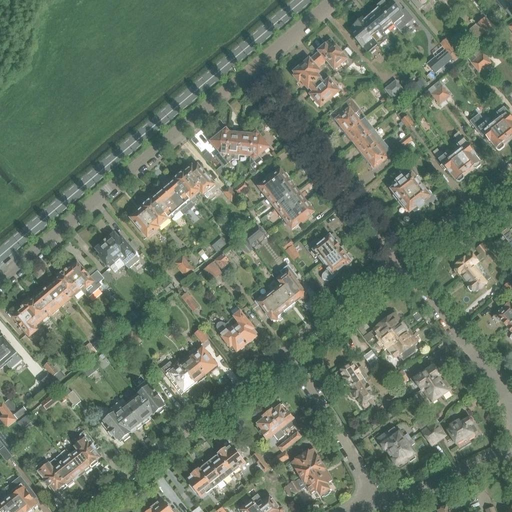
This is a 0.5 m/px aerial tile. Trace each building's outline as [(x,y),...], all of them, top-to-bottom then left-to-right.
[(405,10),(401,14),(389,0),(388,0),(385,3),(384,2),(378,7),(393,25),(399,20),(405,26),(413,20),(405,10)] [(511,8),(511,7),(505,0),(497,0),(506,11),(511,18),(511,16),(511,8)] [(384,33),(393,25),(378,7),(379,7),(369,15),(384,33)] [(365,18),(359,23),(374,41),(378,45),(387,37),(369,15),(365,19),(365,18)] [(495,30),(486,19),(478,26),(487,37),(495,30)] [(378,45),(374,41),(359,23),(353,28),(354,29),(350,32),(368,54),(378,45)] [(468,32),(475,41),(484,34),(476,25),(468,32)] [(460,55),(456,51),(447,40),(441,45),(447,53),(450,56),(453,59),(454,60),(460,55)] [(322,65),(327,61),(335,70),(347,60),(331,41),(326,45),(319,51),(319,52),(315,56),(322,65)] [(491,64),(482,53),(480,50),(473,55),(476,58),(485,69),(491,64)] [(435,58),(427,65),(433,71),(435,74),(453,59),(450,56),(447,53),(438,61),(435,58)] [(485,69),(476,58),(473,55),(468,59),(479,74),(485,69)] [(318,69),(322,65),(315,56),(310,60),(294,73),(296,75),(295,77),(299,82),(301,81),(308,90),(310,88),(321,79),(317,75),(320,72),(318,69)] [(431,82),(436,77),(431,73),(427,76),(431,82)] [(321,79),(310,88),(314,93),(311,95),(315,101),(321,108),(339,92),(329,80),(325,84),(321,79)] [(415,89),(422,84),(418,79),(411,84),(415,89)] [(385,90),(392,99),(392,100),(397,106),(409,97),(404,90),(403,91),(396,81),(385,90)] [(436,90),(445,101),(451,96),(439,82),(434,86),(437,90),(436,90)] [(445,101),(436,90),(431,95),(442,109),(448,105),(445,101)] [(345,135),(365,119),(350,100),(330,116),(345,135)] [(389,112),(394,108),(388,100),(383,104),(389,112)] [(500,116),(493,121),(495,124),(507,139),(510,142),(511,140),(511,119),(498,102),(494,105),(497,109),(495,110),(498,115),(500,116)] [(479,115),(470,122),(482,137),(485,135),(491,142),(498,151),(500,151),(504,148),(504,146),(505,146),(510,142),(507,139),(495,124),(493,121),(487,126),(479,115)] [(402,121),(408,130),(414,126),(407,117),(402,121)] [(354,146),(374,130),(365,119),(345,135),(354,146)] [(228,155),(228,154),(230,133),(227,130),(211,142),(222,155),(217,159),(223,166),(221,168),(220,167),(216,170),(220,176),(225,173),(226,173),(227,166),(229,163),(227,161),(228,155)] [(363,157),(383,141),(374,130),(354,146),(363,157)] [(254,135),(250,168),(250,171),(263,161),(259,156),(269,148),(257,132),(254,135)] [(239,156),(241,135),(230,133),(228,154),(239,156)] [(469,173),(474,169),(477,169),(481,166),(481,164),(474,155),(475,155),(458,134),(454,137),(457,140),(455,142),(462,150),(455,155),(469,173)] [(250,168),(254,135),(253,136),(241,135),(239,156),(250,157),(250,164),(250,168)] [(416,147),(412,142),(413,141),(409,136),(399,143),(403,148),(404,148),(408,153),(416,147)] [(375,168),(393,154),(383,141),(363,157),(369,164),(370,163),(375,168)] [(469,173),(455,155),(449,160),(445,156),(445,157),(442,153),(440,154),(437,150),(434,153),(450,174),(451,174),(457,182),(460,183),(464,180),(464,177),(469,173)] [(185,173),(203,194),(209,189),(213,194),(221,188),(216,182),(213,184),(198,166),(194,169),(192,167),(185,173)] [(399,203),(420,186),(414,178),(418,176),(410,166),(401,173),(406,179),(404,180),(402,177),(393,185),(395,188),(392,190),(395,194),(393,196),(399,203)] [(267,198),(289,180),(281,169),(274,175),(272,173),(266,178),(267,180),(258,187),(267,198)] [(203,194),(185,173),(184,171),(173,180),(175,182),(190,201),(195,207),(195,206),(194,205),(198,201),(195,197),(201,192),(203,195),(203,194)] [(275,209),(298,191),(289,180),(267,198),(275,209)] [(195,207),(190,201),(175,182),(164,191),(179,210),(184,215),(195,207)] [(235,190),(239,195),(247,188),(244,183),(235,190)] [(404,210),(407,209),(409,212),(412,210),(414,213),(419,210),(425,206),(422,203),(424,202),(428,207),(437,200),(433,196),(430,198),(420,186),(399,203),(404,210)] [(240,201),(237,198),(229,188),(223,192),(231,202),(232,202),(235,205),(240,201)] [(168,218),(179,210),(164,191),(153,200),(168,218)] [(284,220),(306,202),(298,191),(275,209),(284,220)] [(168,218),(153,200),(152,198),(140,207),(142,209),(159,229),(160,228),(158,227),(168,218)] [(304,228),(300,224),(302,223),(303,225),(309,220),(313,217),(311,215),(315,213),(306,202),(284,220),(292,230),(295,229),(298,233),(304,228)] [(148,238),(159,229),(142,209),(131,218),(148,238)] [(230,237),(235,232),(225,220),(219,225),(230,237)] [(504,237),(499,241),(505,248),(507,247),(511,253),(511,225),(501,234),(504,237)] [(141,261),(135,254),(122,238),(120,240),(115,234),(106,242),(120,258),(125,265),(129,270),(141,261)] [(336,244),(330,236),(327,235),(324,238),(325,241),(324,241),(325,242),(321,245),(318,241),(316,240),(306,248),(315,259),(318,257),(323,263),(343,248),(338,242),(336,244)] [(239,244),(247,254),(252,250),(244,240),(239,244)] [(285,251),(294,245),(290,240),(281,246),(285,251)] [(125,265),(120,258),(106,242),(97,249),(101,255),(99,257),(110,270),(111,269),(115,274),(125,265)] [(486,257),(490,254),(484,246),(480,249),(486,257)] [(292,248),(287,252),(293,261),(299,256),(292,248)] [(351,262),(346,256),(348,254),(343,248),(323,263),(329,270),(326,273),(325,274),(324,275),(323,276),(323,278),(323,280),(325,281),(326,281),(328,282),(330,281),(337,274),(336,272),(337,271),(338,272),(344,267),(345,267),(346,267),(348,268),(351,265),(351,262)] [(208,259),(205,255),(206,254),(203,251),(199,254),(205,261),(208,259)] [(175,264),(183,257),(180,254),(172,261),(175,264)] [(230,262),(224,255),(224,254),(215,261),(222,270),(227,266),(226,264),(230,262)] [(456,267),(454,269),(455,270),(454,271),(454,272),(456,275),(457,275),(458,275),(459,276),(461,274),(463,276),(474,267),(479,263),(471,254),(470,255),(469,254),(455,266),(456,267)] [(179,268),(187,261),(183,257),(175,264),(179,268)] [(186,278),(195,271),(187,261),(179,268),(186,278)] [(213,263),(204,271),(213,281),(222,274),(213,263)] [(474,267),(463,276),(470,285),(468,286),(468,288),(468,290),(470,292),(472,292),(473,293),(475,291),(476,292),(487,284),(486,282),(490,278),(479,263),(474,267)] [(105,279),(102,276),(94,267),(86,274),(77,264),(75,266),(74,266),(67,272),(65,270),(81,289),(84,286),(86,289),(93,283),(96,287),(105,279)] [(282,275),(276,279),(281,286),(295,304),(301,299),(304,299),(306,297),(306,295),(293,278),(297,276),(289,266),(280,272),(282,275)] [(70,298),(81,289),(65,270),(58,276),(59,278),(56,281),(70,298)] [(105,279),(110,285),(115,281),(107,272),(102,276),(105,279)] [(311,275),(306,279),(312,287),(317,283),(311,275)] [(505,287),(511,280),(511,279),(508,275),(500,282),(505,287)] [(71,299),(70,298),(56,281),(55,281),(56,282),(46,291),(60,308),(71,299)] [(169,282),(163,287),(167,292),(173,287),(169,282)] [(281,286),(270,295),(284,312),(295,304),(281,286)] [(49,317),(60,308),(46,291),(35,300),(35,298),(34,299),(48,316),(49,317)] [(182,297),(193,312),(198,308),(187,294),(182,297)] [(262,295),(256,299),(273,320),(276,321),(277,320),(279,322),(287,316),(284,312),(270,295),(264,299),(262,295)] [(38,324),(48,316),(34,299),(30,302),(29,301),(23,306),(44,332),(38,324)] [(510,303),(493,318),(498,324),(501,322),(507,328),(511,323),(511,303),(511,304),(510,303)] [(39,336),(44,332),(23,306),(22,307),(24,308),(16,315),(17,315),(14,318),(30,337),(36,332),(39,336)] [(132,312),(124,319),(129,325),(133,321),(137,318),(134,314),(132,312)] [(234,328),(247,344),(259,335),(254,329),(241,313),(235,317),(240,324),(234,328)] [(402,324),(395,314),(392,313),(385,319),(386,321),(377,327),(377,328),(365,338),(369,343),(375,337),(379,342),(402,324)] [(161,331),(166,327),(159,318),(154,322),(161,331)] [(247,344),(234,328),(229,322),(225,325),(224,325),(224,324),(223,323),(222,323),(221,323),(220,323),(219,324),(218,324),(218,325),(217,326),(217,327),(217,328),(218,329),(218,330),(219,330),(219,331),(220,331),(221,331),(222,331),(223,330),(224,332),(221,335),(223,337),(231,347),(233,346),(238,352),(247,344)] [(407,335),(410,333),(408,331),(407,328),(405,326),(403,325),(402,324),(379,342),(381,341),(385,345),(384,346),(387,350),(394,345),(395,346),(396,345),(395,343),(397,342),(398,343),(403,340),(402,338),(407,334),(407,335)] [(203,344),(209,339),(201,329),(195,334),(203,344)] [(135,347),(141,342),(132,330),(126,335),(128,338),(135,347)] [(418,341),(412,336),(410,333),(407,335),(407,334),(402,338),(403,340),(398,343),(397,342),(395,343),(396,345),(395,346),(394,345),(387,350),(391,355),(392,354),(395,359),(399,356),(403,361),(412,355),(408,350),(411,348),(417,345),(417,344),(418,341)] [(135,347),(128,338),(126,335),(120,340),(129,351),(135,347)] [(0,338),(0,357),(5,363),(7,365),(10,369),(21,360),(16,353),(3,338),(1,340),(0,338)] [(88,359),(96,352),(89,344),(81,350),(88,359)] [(192,358),(205,375),(217,366),(203,349),(201,346),(197,349),(194,349),(190,352),(189,355),(192,358)] [(380,364),(373,353),(363,360),(371,371),(380,364)] [(195,384),(205,375),(192,358),(182,366),(178,361),(178,362),(195,384)] [(54,367),(50,362),(44,367),(53,378),(61,370),(57,365),(54,367)] [(184,392),(195,384),(178,362),(172,366),(170,364),(163,370),(172,381),(174,379),(184,392)] [(359,371),(353,362),(340,371),(344,378),(343,380),(343,381),(342,382),(342,384),(343,385),(344,386),(346,386),(348,386),(350,389),(363,381),(368,378),(362,368),(359,371)] [(393,378),(400,373),(396,367),(388,372),(393,378)] [(431,382),(439,377),(440,376),(434,367),(425,373),(423,371),(410,380),(415,387),(418,385),(422,391),(419,393),(432,384),(431,382)] [(393,378),(399,387),(408,380),(402,371),(400,373),(393,378)] [(56,384),(48,374),(38,382),(47,391),(56,384)] [(432,384),(419,393),(427,405),(429,406),(449,392),(447,390),(449,388),(444,381),(442,382),(439,377),(431,382),(432,384)] [(355,399),(357,399),(362,405),(375,396),(368,385),(366,387),(363,381),(350,389),(351,391),(351,393),(351,394),(350,395),(350,396),(351,397),(352,398),(354,399),(355,399)] [(139,396),(154,416),(165,407),(162,403),(163,402),(156,393),(155,393),(146,382),(135,391),(139,396)] [(73,392),(71,393),(68,388),(63,392),(65,394),(67,397),(68,397),(75,407),(81,402),(73,392)] [(405,394),(400,397),(396,393),(386,400),(391,406),(401,398),(404,404),(409,400),(405,394)] [(149,419),(154,416),(139,396),(127,405),(144,426),(150,421),(149,419)] [(27,412),(25,409),(21,404),(16,408),(10,400),(5,404),(17,420),(27,412)] [(0,418),(7,428),(17,421),(3,403),(0,405),(0,410),(4,416),(0,418)] [(138,431),(144,426),(127,405),(116,414),(131,433),(131,432),(136,428),(138,431)] [(272,410),(268,414),(281,430),(288,424),(291,428),(297,424),(293,420),(294,419),(288,412),(283,405),(280,407),(274,412),(272,410)] [(131,433),(116,414),(112,409),(109,411),(112,415),(101,424),(107,430),(108,429),(116,439),(117,438),(120,442),(131,433)] [(258,425),(256,426),(261,433),(267,440),(267,441),(268,440),(274,436),(278,441),(285,436),(280,430),(281,430),(268,414),(263,417),(265,419),(258,425)] [(426,423),(423,418),(415,423),(419,428),(426,424),(426,423)] [(474,424),(473,425),(469,418),(460,423),(459,421),(450,425),(451,428),(447,430),(455,444),(467,438),(469,440),(475,437),(473,434),(478,432),(474,424)] [(430,429),(437,424),(433,419),(426,423),(426,424),(428,427),(430,429)] [(446,437),(444,434),(437,424),(430,429),(438,442),(439,441),(446,437)] [(438,442),(430,429),(428,427),(422,432),(432,446),(438,442)] [(408,434),(404,437),(400,430),(397,432),(394,429),(388,433),(378,440),(389,455),(408,442),(411,439),(408,434)] [(3,431),(0,433),(0,440),(4,447),(5,448),(7,450),(12,446),(10,444),(12,442),(3,431)] [(289,440),(293,445),(302,438),(298,432),(289,440)] [(78,451),(91,468),(98,463),(97,461),(100,458),(97,455),(99,454),(97,450),(94,446),(92,447),(92,446),(95,443),(87,433),(84,436),(87,440),(83,443),(82,442),(75,447),(78,451)] [(293,445),(289,440),(279,448),(283,453),(290,447),(293,445)] [(408,442),(389,455),(397,467),(408,459),(410,463),(416,459),(413,455),(416,453),(408,442)] [(219,455),(233,473),(240,468),(241,469),(246,465),(245,465),(246,464),(231,446),(226,450),(226,449),(219,455)] [(7,450),(5,448),(4,447),(0,450),(0,454),(6,462),(13,457),(7,450)] [(289,459),(286,453),(291,449),(290,447),(283,453),(266,464),(271,470),(273,468),(289,459)] [(301,477),(322,464),(313,450),(292,463),(301,477)] [(84,473),(91,468),(78,451),(72,456),(71,455),(68,452),(63,455),(66,459),(65,460),(78,476),(83,472),(84,473)] [(271,470),(266,464),(257,453),(252,457),(259,465),(256,467),(263,475),(271,470)] [(233,473),(219,455),(216,457),(213,457),(208,461),(223,481),(233,473)] [(73,480),(78,476),(65,460),(60,464),(61,465),(54,470),(67,487),(75,482),(73,480)] [(53,470),(47,461),(35,470),(41,478),(42,477),(47,483),(46,484),(49,488),(49,487),(52,491),(54,489),(56,493),(60,490),(61,492),(67,487),(54,470),(53,470)] [(213,489),(223,481),(208,461),(202,465),(202,468),(199,470),(213,488),(213,489)] [(326,484),(331,480),(322,464),(301,477),(311,493),(317,489),(322,496),(330,491),(326,484)] [(207,493),(213,488),(199,470),(192,476),(187,480),(191,485),(190,486),(196,494),(197,493),(202,498),(203,498),(203,499),(208,495),(207,493)] [(34,501),(38,498),(22,478),(7,489),(24,511),(33,511),(35,511),(33,509),(37,506),(38,505),(34,501)] [(301,490),(295,481),(289,485),(295,494),(301,490)] [(253,484),(245,490),(248,494),(256,488),(253,484)] [(24,511),(7,489),(0,494),(0,504),(1,505),(5,511),(24,511)] [(258,495),(251,500),(252,501),(254,504),(255,503),(261,511),(284,511),(285,511),(283,508),(279,508),(270,496),(263,502),(258,495)] [(226,505),(228,503),(223,496),(220,498),(226,505)] [(152,508),(154,511),(177,511),(175,509),(172,511),(163,500),(152,508)] [(252,501),(239,510),(240,511),(261,511),(255,503),(254,504),(252,501)]
